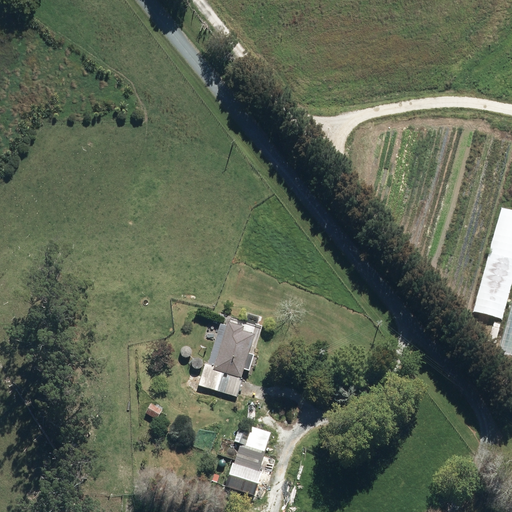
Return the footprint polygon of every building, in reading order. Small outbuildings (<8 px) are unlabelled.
[(503,320),(511,286),(511,214),(500,211),(472,312),(503,320)] [(511,303),(499,352),(511,355),(511,303)] [(255,334),(226,325),(214,369),(205,366),(199,389),(237,400),(255,334)] [(172,416),(158,409),(152,421),(166,428),(172,416)] [(240,423),(234,443),(244,446),(238,468),(258,474),(271,432),(240,423)]
